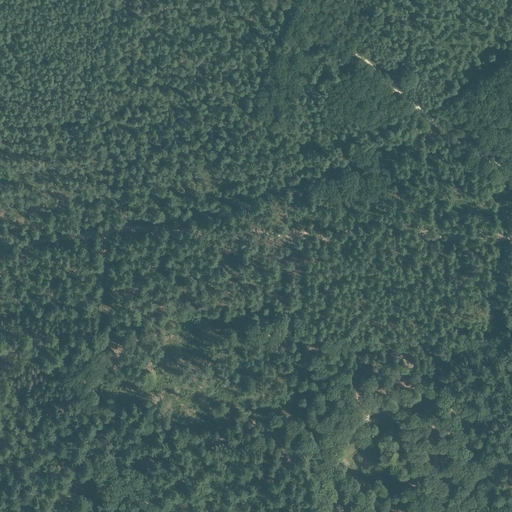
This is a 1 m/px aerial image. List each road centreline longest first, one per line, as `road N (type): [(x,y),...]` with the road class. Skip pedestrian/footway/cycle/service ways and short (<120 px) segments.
road 1 (track): [(0,244),(145,228),(511,240)]
road 2 (track): [(511,449),(423,441),(381,414),(315,449),(185,437),(100,407)]
road 3 (track): [(511,174),(476,159),(294,0)]
road 4 (track): [(511,26),(424,116)]
